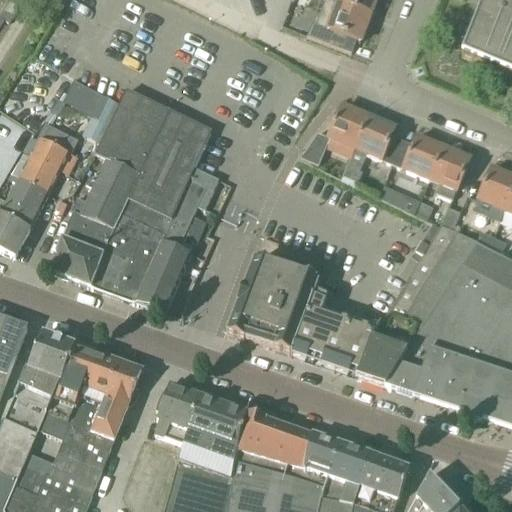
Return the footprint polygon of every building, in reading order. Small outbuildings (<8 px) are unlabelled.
[(340,0),(339,4),(338,7),(370,19),(377,0),(340,0)] [(481,8),(461,60),(511,80),(511,0),(487,0),(484,9),(482,8),(481,8)] [(338,7),(338,8),(329,5),(320,30),(312,27),(307,41),(343,54),(348,41),(359,45),(358,48),(359,48),(360,46),(370,19),(338,7)] [(92,120),(86,132),(83,139),(100,147),(118,111),(102,103),(104,100),(75,84),(64,106),(92,120)] [(211,137),(125,99),(97,162),(105,166),(106,165),(138,182),(120,221),(121,221),(164,242),(176,213),(194,173),(211,137)] [(328,142),(330,143),(354,154),(368,122),(341,111),(328,142)] [(354,154),(366,159),(381,165),(394,134),(396,135),(368,122),(354,154)] [(330,143),(328,142),(317,138),(300,163),(319,171),(330,143)] [(429,186),(443,153),(414,141),(414,143),(416,144),(403,175),(429,186)] [(28,161),(58,177),(68,159),(37,143),(28,161)] [(452,205),(455,197),(468,165),(471,166),(471,165),(443,153),(429,186),(439,190),(435,199),(452,205)] [(9,181),(47,201),(58,177),(28,161),(18,182),(11,178),(9,181)] [(80,220),(72,217),(62,244),(50,276),(91,293),(105,255),(112,238),(121,221),(120,221),(138,182),(106,165),(105,166),(80,220)] [(362,177),(347,170),(343,180),(358,186),(362,177)] [(135,309),(165,320),(191,260),(181,255),(186,244),(183,243),(197,212),(205,215),(218,185),(194,173),(176,213),(164,242),(135,309)] [(491,175),(478,206),(475,214),(500,224),(503,217),(511,196),(511,182),(489,173),(489,174),(491,175)] [(4,206),(34,224),(47,201),(9,181),(8,183),(14,187),(4,206)] [(406,200),(384,190),(378,202),(400,213),(406,200)] [(511,196),(503,217),(511,220),(511,196)] [(0,256),(15,263),(34,224),(4,206),(0,203),(0,256)] [(421,206),(415,220),(421,223),(426,226),(433,212),(421,206)] [(448,213),(441,230),(451,236),(459,217),(448,213)] [(105,255),(91,293),(135,309),(164,242),(121,221),(112,238),(105,255)] [(441,230),(421,262),(452,282),(416,339),(386,387),(383,392),(459,417),(458,421),(481,428),(482,425),(511,434),(511,266),(501,260),(488,254),(475,248),(463,241),(451,236),(441,230)] [(475,248),(488,254),(493,242),(481,236),(475,248)] [(506,248),(493,242),(488,254),(501,260),(506,248)] [(373,340),(372,341),(367,349),(355,382),(383,392),(386,387),(416,339),(452,282),(421,262),(380,329),(379,328),(373,340)] [(273,353),(292,361),(315,298),(318,289),(317,287),(256,264),(255,265),(254,265),(243,294),(242,293),(236,309),(237,310),(226,339),(227,339),(227,340),(244,345),(244,344),(273,353)] [(307,365),(314,368),(355,382),(367,349),(372,341),(373,340),(324,323),(324,322),(323,321),(320,321),(326,304),(326,303),(326,302),(315,298),(292,361),(307,365)] [(0,402),(15,360),(27,334),(5,326),(0,337),(0,402)] [(59,388),(60,388),(75,352),(42,339),(27,375),(25,375),(0,430),(0,511),(5,511),(17,484),(23,470),(28,458),(44,420),(51,408),(53,401),(59,388)] [(51,408),(44,420),(68,430),(97,360),(75,352),(60,388),(59,388),(53,401),(51,408)] [(87,511),(128,410),(141,377),(141,376),(141,375),(140,375),(139,376),(125,370),(122,368),(119,366),(115,365),(112,365),(110,365),(97,360),(68,430),(52,469),(51,470),(45,480),(23,470),(17,484),(5,511),(87,511)] [(154,439),(168,444),(183,450),(196,400),(169,390),(164,406),(157,425),(159,426),(154,439)] [(196,400),(183,450),(165,511),(226,511),(233,468),(239,436),(244,417),(199,401),(199,400),(198,400),(196,400)] [(318,511),(323,496),(339,448),(312,439),(312,440),(246,417),(246,418),(244,417),(239,436),(233,468),(226,511),(318,511)] [(353,511),(358,493),(370,459),(339,448),(323,496),(318,511),(353,511)] [(28,458),(23,470),(45,480),(51,470),(52,469),(28,458)] [(409,473),(370,459),(358,493),(353,511),(394,511),(397,506),(409,473)] [(458,511),(459,511),(451,503),(453,501),(440,488),(439,489),(430,480),(412,511),(458,511)]
